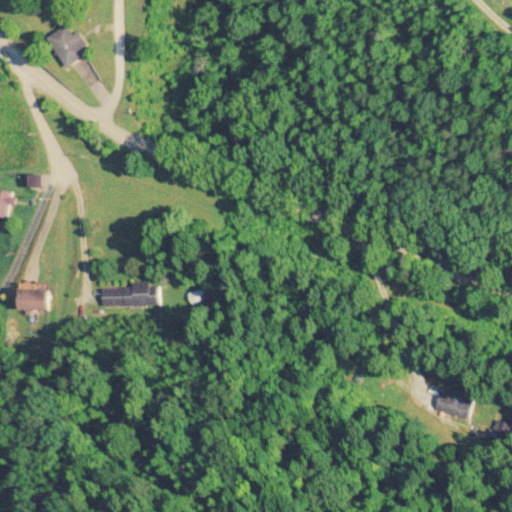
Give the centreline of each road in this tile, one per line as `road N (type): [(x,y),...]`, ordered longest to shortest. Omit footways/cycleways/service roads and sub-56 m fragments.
road 1 (residential): [(511,302),(94,128),(0,34)]
road 2 (residential): [(495,0),(120,13),(123,80),(118,100),(94,128)]
